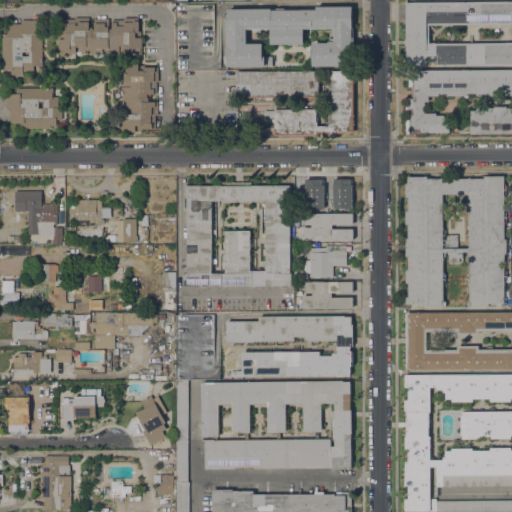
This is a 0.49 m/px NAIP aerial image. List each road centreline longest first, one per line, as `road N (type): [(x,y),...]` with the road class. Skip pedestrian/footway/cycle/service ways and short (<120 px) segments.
road 1 (residential): [(381,511),(380,0)]
road 2 (tertiary): [(511,156),(0,156)]
